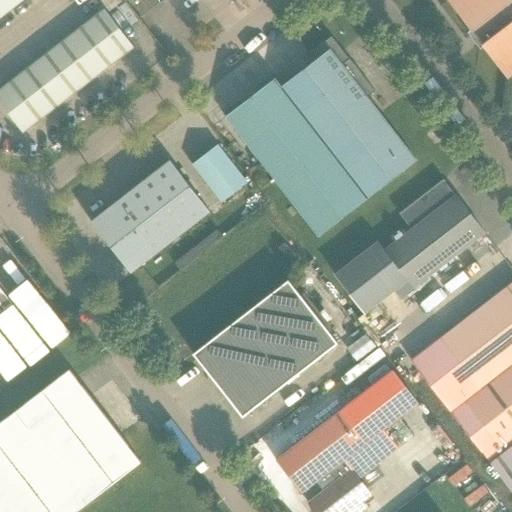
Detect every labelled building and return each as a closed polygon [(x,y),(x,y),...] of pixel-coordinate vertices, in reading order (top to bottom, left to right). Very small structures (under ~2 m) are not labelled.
[(0,0),(0,19),(3,17),(24,0),(0,0)] [(511,0),(447,0),(508,79),(511,75),(511,0)] [(0,102),(24,133),(135,47),(105,9),(0,90),(0,102)] [(307,55),(314,63),(282,87),(275,79),(228,116),(321,235),(417,161),(368,98),(376,92),(350,59),(342,65),(324,42),(307,55)] [(193,167),(222,203),(247,183),(219,147),(193,167)] [(92,222),(131,273),(210,212),(170,161),(92,222)] [(399,215),(401,214),(413,229),(385,251),(378,242),(335,275),(365,314),(408,281),(414,289),(485,233),(456,195),(455,196),(443,182),(445,180),(444,179),(399,214),(399,215)] [(338,344),(289,280),(194,355),(243,418),(338,344)] [(511,283),(441,339),(412,361),(490,463),(511,491),(511,283)] [(187,362),(166,376),(174,388),(195,374),(187,362)] [(0,424),(0,511),(76,511),(142,462),(70,370),(0,424)] [(418,403),(393,370),(276,461),(302,494),(317,482),(324,491),(309,503),(315,511),(350,511),(353,510),(353,511),(361,511),(366,509),(362,503),(372,495),(359,479),(399,448),(384,430),(418,403)]
